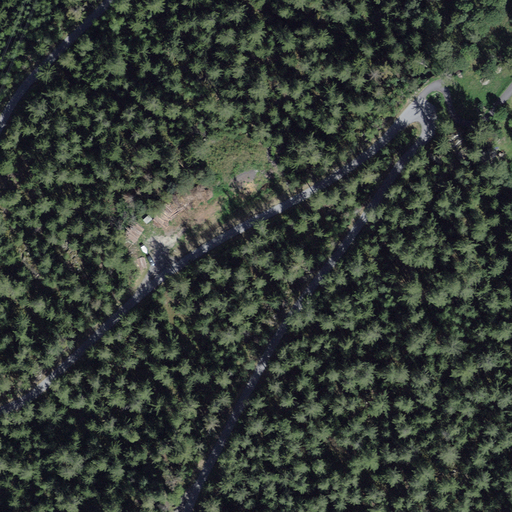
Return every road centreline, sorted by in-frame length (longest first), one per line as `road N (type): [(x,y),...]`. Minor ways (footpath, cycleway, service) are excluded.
road 1 (unclassified): [(417,111),(325,183),(201,248),(133,297),(49,383),(0,409)]
road 2 (unclassified): [(190,511),(280,329),(426,137),(428,121),(417,111)]
road 3 (unclassified): [(0,115),(109,0)]
road 4 (unclassified): [(417,111),(423,92),(437,85),(453,115),(467,123),(486,118),(511,86)]
